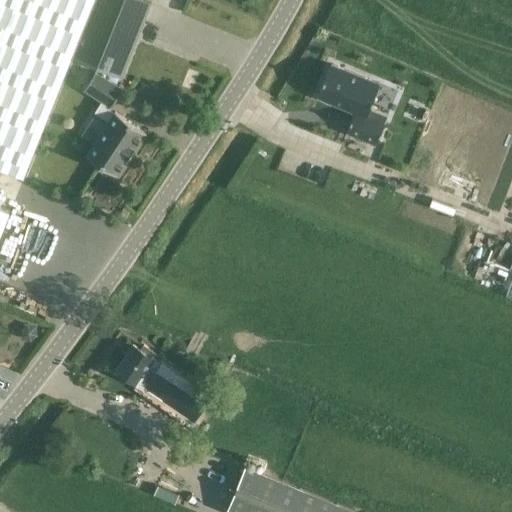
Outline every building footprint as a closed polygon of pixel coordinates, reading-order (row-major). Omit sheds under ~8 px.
[(0,0),(0,169),(23,178),(72,58),(121,77),(151,1),(147,0),(0,0)] [(376,145),(388,115),(370,107),(380,84),(331,63),(317,96),(355,112),(346,132),(376,145)] [(86,155),(117,175),(146,132),(115,112),(114,113),(108,109),(110,106),(111,107),(122,89),(95,72),(84,89),(85,90),(85,89),(102,100),(94,113),(109,122),(87,154),(86,155)] [(185,400),(194,405),(203,392),(153,358),(156,353),(143,344),(140,349),(134,345),(117,370),(145,390),(151,381),(183,403),(185,400)] [(229,511),(355,511),(245,466),(227,511),(229,511)]
